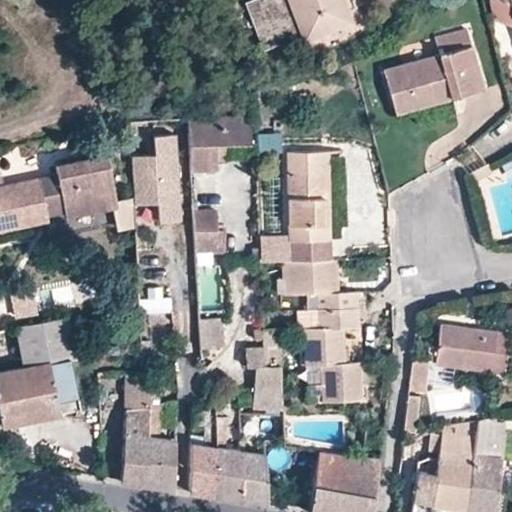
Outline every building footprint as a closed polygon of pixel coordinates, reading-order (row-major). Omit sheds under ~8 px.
[(349,15),(342,0),(239,0),(257,45),(296,30),(298,35),(349,15)] [(482,0),(484,13),(485,17),(502,15),(502,10),(500,0),(482,0)] [(511,0),(500,0),(502,10),(510,9),(511,25),(511,26),(511,0)] [(502,10),(502,15),(503,26),(511,25),(510,9),(502,10)] [(394,108),(481,82),(464,25),(429,35),(434,50),(381,66),(394,108)] [(185,125),(187,178),(213,176),(213,168),(221,167),(221,152),(251,151),(249,122),(185,125)] [(177,206),(172,124),(152,125),(153,143),(127,144),(130,189),(153,188),(154,207),(177,206)] [(53,167),(0,178),(0,223),(44,213),(41,200),(58,196),(61,210),(112,199),(100,143),(50,154),(53,167)] [(316,177),(322,176),(321,152),(279,154),(285,241),(326,239),(325,225),(319,226),(316,177)] [(325,225),(322,176),(316,177),(319,226),(325,225)] [(189,218),(190,237),(214,236),(213,218),(189,218)] [(284,253),(283,234),(259,235),(260,254),(284,253)] [(214,236),(190,237),(192,258),(223,257),(222,236),(214,236)] [(327,261),(326,239),(285,241),(286,263),(327,261)] [(282,263),(283,297),(301,296),(302,311),(303,329),(299,329),(301,360),(316,359),(318,399),(361,396),(359,357),(344,358),(342,322),(358,321),(357,306),(356,292),(334,293),(333,278),(332,261),(327,261),(286,263),(282,263)] [(3,295),(18,366),(47,360),(66,357),(72,356),(58,284),(3,295)] [(142,287),(144,308),(162,306),(160,285),(142,287)] [(291,312),(292,329),(303,329),(302,311),(291,312)] [(218,319),(194,320),(196,350),(219,349),(218,319)] [(412,358),(407,390),(423,392),(428,363),(503,373),(509,334),(443,325),(439,349),(429,348),(427,359),(412,358)] [(258,348),(259,368),(280,367),(276,332),(258,333),(258,339),(258,348)] [(249,408),(280,407),(280,367),(259,368),(258,348),(240,348),(240,366),(249,366),(249,408)] [(66,357),(47,360),(50,370),(70,376),(66,357)] [(173,363),(173,371),(196,370),(196,358),(173,363)] [(18,366),(0,370),(0,409),(55,399),(57,411),(77,408),(70,376),(50,370),(47,360),(18,366)] [(196,370),(173,371),(174,390),(198,386),(198,370),(196,370)] [(150,372),(139,372),(126,373),(119,481),(145,485),(148,436),(148,401),(149,396),(150,372)] [(96,374),(97,384),(104,384),(104,374),(96,374)] [(159,412),(175,412),(174,398),(159,401),(159,412)] [(0,409),(0,422),(57,411),(55,399),(0,409)] [(148,436),(158,437),(159,412),(159,401),(154,401),(148,401),(148,436)] [(205,426),(215,426),(214,409),(200,409),(191,415),(191,426),(205,426)] [(476,418),(463,508),(490,511),(492,511),(502,430),(489,428),(490,413),(476,418)] [(427,502),(463,508),(476,418),(436,427),(431,474),(427,502)] [(189,492),(214,496),(215,434),(215,426),(205,426),(205,444),(190,443),(189,492)] [(214,496),(239,500),(239,448),(225,447),(224,434),(215,434),(214,496)] [(173,489),(174,439),(158,437),(148,436),(145,485),(173,489)] [(265,504),(265,489),(264,445),(258,445),(257,437),(250,437),(250,449),(239,448),(239,500),(265,504)] [(313,511),(370,511),(378,456),(348,454),(343,487),(311,483),(306,511),(313,511)] [(425,511),(427,502),(431,474),(412,472),(407,511),(425,511)] [(265,504),(278,506),(278,490),(265,489),(265,504)]
